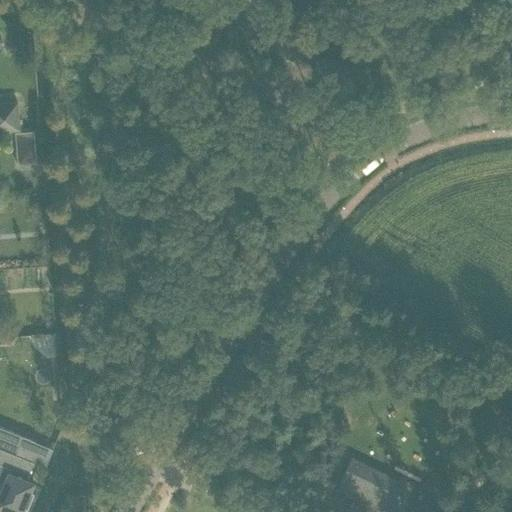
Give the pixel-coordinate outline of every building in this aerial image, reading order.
[(16,30),(11,35),(12,42),(19,50),(26,51),(32,45),(31,38),(23,31),(16,30)] [(0,103),(0,131),(19,130),(17,102),(0,103)] [(16,142),(34,140),(33,130),(15,131),(16,142)] [(160,254),(167,255),(182,245),(174,232),(158,242),(157,248),(160,254)] [(0,448),(15,454),(22,436),(0,426),(0,448)] [(15,454),(0,448),(0,464),(10,468),(0,492),(0,506),(13,511),(21,511),(23,507),(27,509),(34,492),(30,490),(33,482),(26,479),(33,461),(15,454)] [(349,462),(336,490),(353,498),(349,506),(361,511),(392,511),(401,496),(363,477),(366,470),(349,462)]
